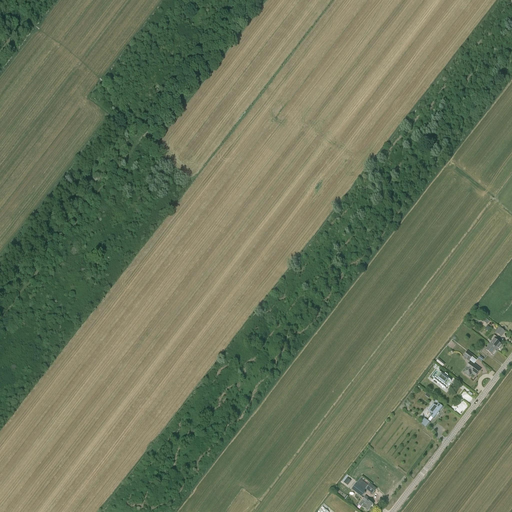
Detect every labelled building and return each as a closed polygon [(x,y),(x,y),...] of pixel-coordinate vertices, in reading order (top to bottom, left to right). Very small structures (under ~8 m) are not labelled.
[(496,333),(501,337),(505,332),(500,328),(496,333)] [(493,341),(490,345),(498,351),(502,345),(497,342),(499,339),(494,335),(491,339),(493,341)] [(493,357),(498,351),(490,345),(487,348),(485,347),(482,351),(487,355),(489,353),(493,357)] [(463,357),(469,361),(473,356),(467,352),(463,357)] [(466,369),(463,372),(465,374),(469,377),(472,374),(475,376),(480,370),(471,362),(466,369)] [(451,381),(446,378),(448,376),(445,374),(444,376),(439,372),(435,378),(446,387),(451,381)] [(433,404),(428,411),(432,413),(430,416),(434,419),(437,415),(439,413),(438,413),(442,408),(438,404),(436,407),(433,404)] [(426,428),(430,423),(424,419),(420,423),(426,428)] [(342,481),(343,482),(347,486),(351,481),(347,478),(349,476),(347,475),(342,481)] [(370,484),(366,489),(372,494),(376,489),(370,484)] [(361,497),(365,492),(355,485),(352,489),(361,497)] [(359,505),(362,507),(367,511),(373,505),(367,501),(369,499),(365,496),(362,500),(359,505)]
